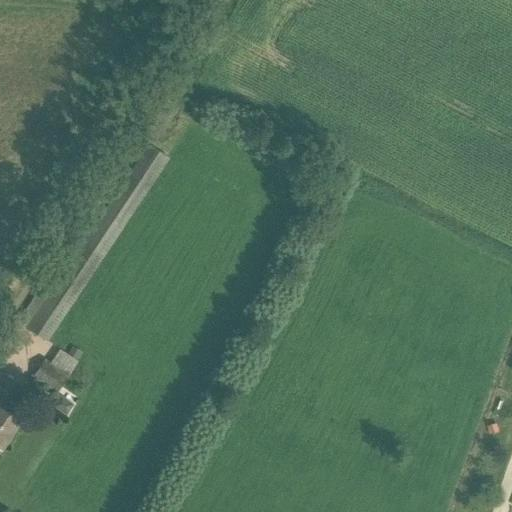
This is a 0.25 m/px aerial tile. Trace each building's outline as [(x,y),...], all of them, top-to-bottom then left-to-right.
[(155,92),(130,130),(155,147),(180,108),(155,92)] [(53,272),(19,323),(48,343),(171,160),(149,145),(61,277),(53,272)] [(46,360),(34,378),(58,394),(84,354),(74,347),(69,355),(60,350),(51,364),(46,360)] [(0,374),(0,446),(3,449),(21,420),(12,414),(26,391),(0,374)] [(74,407),(62,398),(55,407),(68,416),(74,407)]
